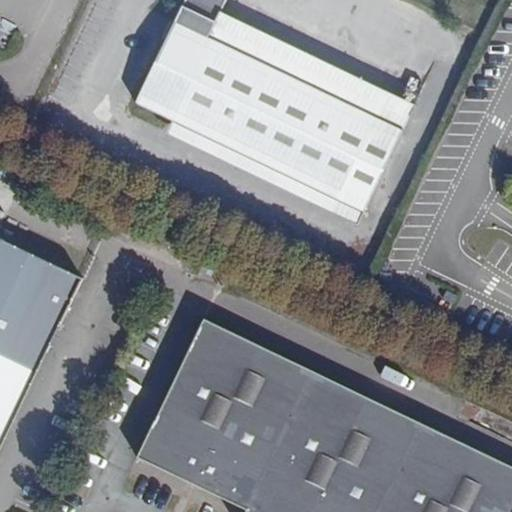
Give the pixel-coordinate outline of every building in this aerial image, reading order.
[(184,0),(174,23),(137,105),(173,122),(337,200),(376,119),(208,39),(214,25),(225,0),(184,0)] [(376,119),(382,106),(214,25),(208,39),(376,119)] [(337,200),(173,122),(167,136),(331,214),(337,200)] [(0,450),(82,279),(0,239),(0,450)] [(511,511),(511,469),(204,322),(136,461),(244,511),(511,511)]
